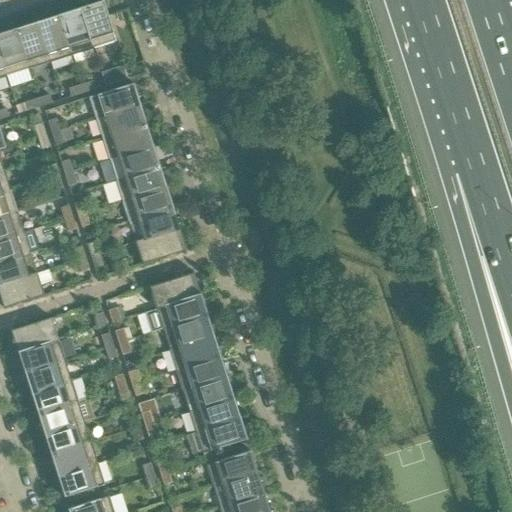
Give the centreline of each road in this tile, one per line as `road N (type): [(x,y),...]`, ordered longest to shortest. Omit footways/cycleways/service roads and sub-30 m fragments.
road 1 (residential): [(148,0),(313,511)]
road 2 (motorway): [(421,0),(476,164)]
road 3 (motorway): [(476,164),(511,328)]
